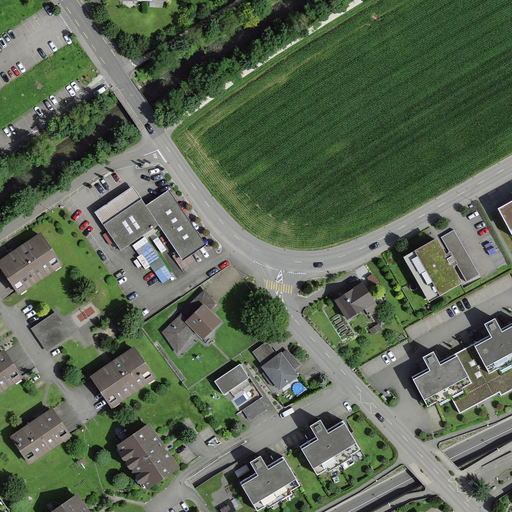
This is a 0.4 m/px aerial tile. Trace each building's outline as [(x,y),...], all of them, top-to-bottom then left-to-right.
[(157,225),(163,234),(184,220),(167,195),(146,209),(140,200),(102,226),(120,251),(157,225)] [(511,205),(499,213),(510,232),(511,231),(511,205)] [(200,245),(184,220),(163,234),(180,259),(200,245)] [(428,288),(434,298),(460,283),(450,267),(455,264),(465,283),(479,275),(453,230),(440,238),(449,254),(445,257),(435,240),(409,255),(415,265),(410,268),(422,291),(428,288)] [(13,253),(0,262),(0,266),(16,291),(23,286),(24,288),(38,279),(37,277),(45,271),(46,273),(53,269),(51,267),(58,263),(39,236),(18,250),(19,252),(14,255),(13,253)] [(368,316),(378,310),(361,284),(335,301),(347,319),(363,308),(368,316)] [(206,311),(213,304),(208,299),(207,301),(201,294),(180,314),(181,315),(164,332),(168,336),(166,338),(173,348),(193,328),(202,338),(218,323),(206,311)] [(61,313),(36,331),(52,353),(77,335),(61,313)] [(473,344),(498,393),(500,396),(511,389),(511,323),(500,330),(494,319),(483,325),(489,335),(473,344)] [(498,393),(473,344),(438,363),(432,352),(422,358),(427,368),(411,377),(426,407),(448,395),(459,414),(485,400),(498,393)] [(92,378),(109,404),(110,404),(116,400),(117,402),(132,392),(130,390),(138,385),(140,387),(146,382),(145,380),(151,376),(133,349),(111,363),(113,365),(108,369),(106,367),(91,377),(92,378)] [(298,365),(285,351),(264,368),(279,388),(295,376),(291,371),(298,365)] [(0,390),(19,377),(2,353),(0,354),(0,390)] [(223,395),(248,378),(239,365),(213,382),(223,395)] [(61,440),(68,436),(51,411),(34,422),(35,424),(30,428),(29,426),(12,437),(28,462),(61,440)] [(359,450),(342,421),(325,431),(319,420),(309,426),(315,437),(299,447),(316,475),(326,470),(327,472),(351,458),(349,455),(359,450)] [(175,467),(167,455),(165,452),(165,451),(163,448),(162,448),(162,447),(147,426),(135,435),(132,434),(131,437),(119,446),(123,453),(127,453),(135,465),(134,471),(140,472),(143,477),(142,481),(147,487),(159,479),(163,479),(163,476),(176,467),(175,467)] [(299,486),(282,457),(265,466),(259,456),(249,462),(255,473),(239,482),(256,511),(266,505),(263,501),(274,495),(278,501),(291,493),(289,491),(299,486)] [(86,511),(76,496),(63,505),(60,504),(59,508),(52,511),(86,511)]
